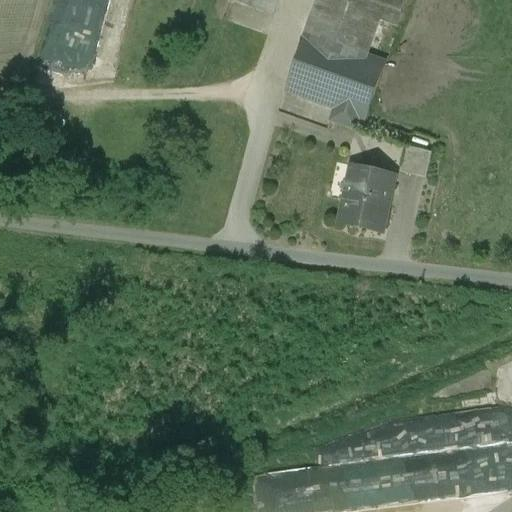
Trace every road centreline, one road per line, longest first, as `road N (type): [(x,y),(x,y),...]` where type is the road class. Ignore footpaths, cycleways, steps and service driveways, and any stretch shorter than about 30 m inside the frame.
road 1 (track): [(0,220),(511,277)]
road 2 (unknown): [(0,108),(224,98),(346,139),(419,146)]
